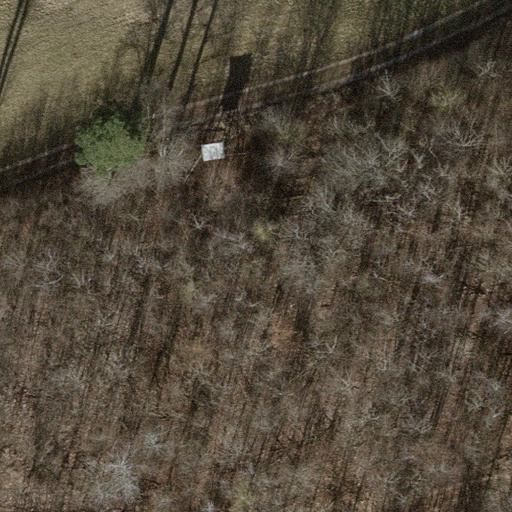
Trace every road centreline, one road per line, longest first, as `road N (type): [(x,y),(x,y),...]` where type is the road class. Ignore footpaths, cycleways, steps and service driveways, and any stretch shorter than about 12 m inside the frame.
road 1 (track): [(0,177),(222,106),(460,45),(511,23)]
road 2 (track): [(511,485),(392,511)]
